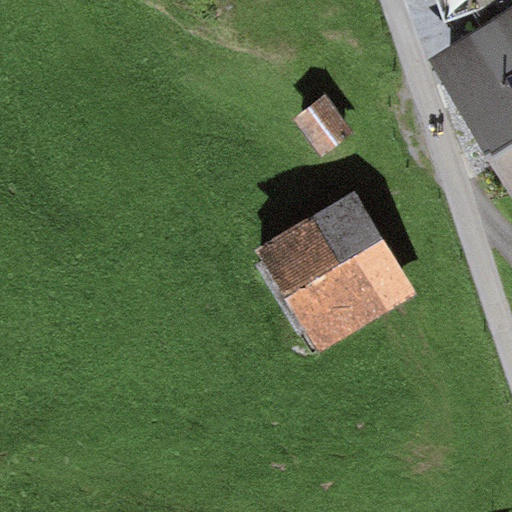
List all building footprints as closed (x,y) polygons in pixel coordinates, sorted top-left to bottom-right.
[(444,0),(451,19),(503,1),(502,0),(444,0)] [(485,131),(495,146),(511,137),(511,12),(498,22),(501,27),(446,63),(485,131)] [(301,118),(321,146),(344,130),(325,102),(301,118)] [(511,137),(495,146),(511,174),(511,137)] [(350,198),(270,246),(275,254),(259,264),(298,328),(314,318),(320,329),(398,282),(350,198)]
